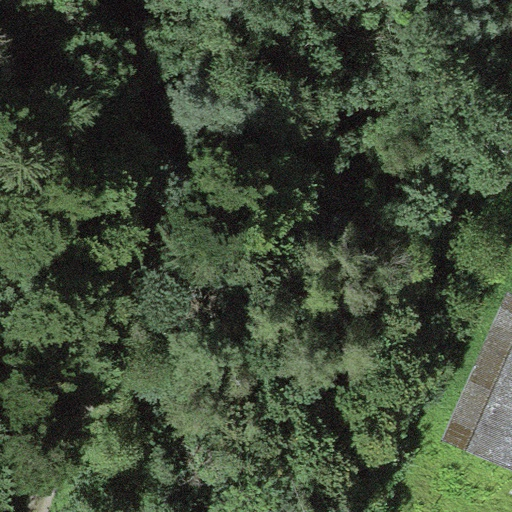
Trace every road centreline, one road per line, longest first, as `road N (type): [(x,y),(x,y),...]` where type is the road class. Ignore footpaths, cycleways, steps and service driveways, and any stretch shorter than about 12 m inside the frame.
road 1 (motorway): [(8,0),(205,68),(511,221)]
road 2 (motorway): [(0,285),(106,323),(499,511)]
road 3 (track): [(40,511),(89,402),(127,205),(98,0)]
